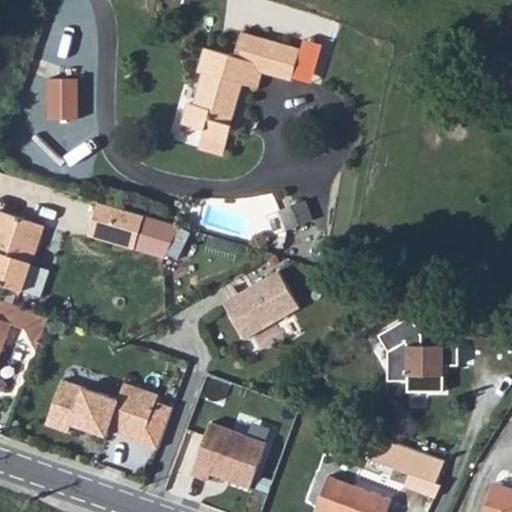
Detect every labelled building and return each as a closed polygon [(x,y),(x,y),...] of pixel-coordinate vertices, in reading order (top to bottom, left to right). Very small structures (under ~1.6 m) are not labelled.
[(294,82),(304,50),(241,31),(234,53),(208,45),(201,69),(209,71),(199,105),(192,103),(186,122),(208,128),(202,147),(227,154),(235,127),(229,125),(233,112),(239,114),(249,81),(260,85),(263,73),(294,82)] [(139,249),(149,216),(104,202),(92,234),(139,249)] [(309,203),(298,207),(282,215),(290,232),(306,225),(317,221),(309,203)] [(40,227),(0,214),(0,284),(21,291),(40,227)] [(278,267),(225,299),(247,336),(300,304),(278,267)] [(0,361),(14,325),(42,335),(48,322),(0,305),(0,361)] [(423,335),(412,316),(379,335),(389,351),(388,380),(408,380),(408,391),(444,392),(444,365),(459,365),(459,345),(423,345),(423,335)] [(105,388),(61,370),(43,414),(65,423),(68,416),(104,430),(106,425),(137,438),(156,392),(123,378),(117,392),(105,388)] [(208,414),(189,467),(206,474),(208,467),(249,483),(266,436),(208,414)] [(440,449),(384,429),(372,426),(368,437),(379,442),(375,454),(417,469),(431,474),(440,449)] [(417,469),(375,454),(371,464),(413,479),(417,469)] [(317,511),(383,511),(389,496),(327,475),(315,511),(317,511)] [(511,511),(511,488),(494,483),(484,511),(511,511)]
